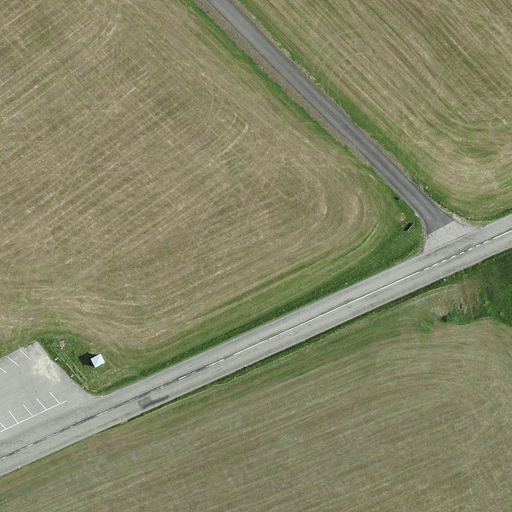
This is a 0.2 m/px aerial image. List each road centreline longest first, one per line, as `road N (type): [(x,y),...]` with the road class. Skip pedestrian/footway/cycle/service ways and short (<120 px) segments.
road 1 (tertiary): [(460,252),(0,459)]
road 2 (unclassified): [(460,252),(340,117),(219,0)]
